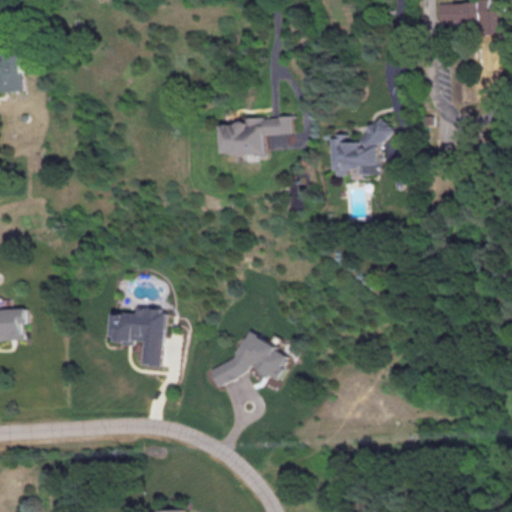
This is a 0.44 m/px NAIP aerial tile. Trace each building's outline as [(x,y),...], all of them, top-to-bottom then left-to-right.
[(442,20),(483,18),(483,35),(508,33),(506,0),(482,0),(441,2),(442,20)] [(0,53),(0,89),(26,89),(25,53),(0,53)] [(269,133),(296,132),(296,116),(225,118),(226,152),(270,151),(269,133)] [(384,172),(383,144),(399,128),(387,116),(383,116),(366,134),(366,140),(360,140),(351,130),(345,136),(335,136),(336,167),(343,173),(352,173),(352,168),(360,168),(365,172),(384,172)] [(0,339),(25,339),(25,322),(29,322),(29,306),(0,307),(0,339)] [(166,364),(171,308),(141,306),(141,313),(117,311),(115,339),(139,341),(139,339),(148,339),(146,362),(166,364)] [(215,367),(223,384),(250,372),(254,364),(281,379),(293,355),(282,349),(280,343),(253,328),(237,357),(215,367)]
